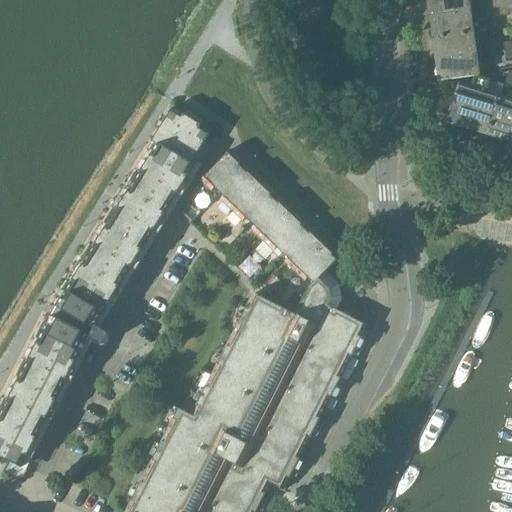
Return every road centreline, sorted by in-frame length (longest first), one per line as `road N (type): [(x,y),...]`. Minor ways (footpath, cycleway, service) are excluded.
road 1 (residential): [(301,511),(395,321),(386,0)]
road 2 (residential): [(60,511),(29,495),(95,363),(108,358),(127,325),(122,308),(171,232)]
road 3 (residential): [(511,162),(434,136),(416,0)]
